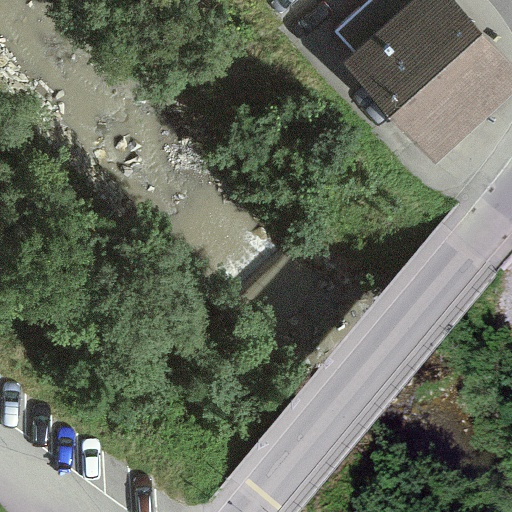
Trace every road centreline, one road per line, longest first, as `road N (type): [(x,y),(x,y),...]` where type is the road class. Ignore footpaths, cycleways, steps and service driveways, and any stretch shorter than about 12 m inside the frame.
road 1 (residential): [(511,197),(243,511)]
road 2 (unclassified): [(104,511),(0,440)]
